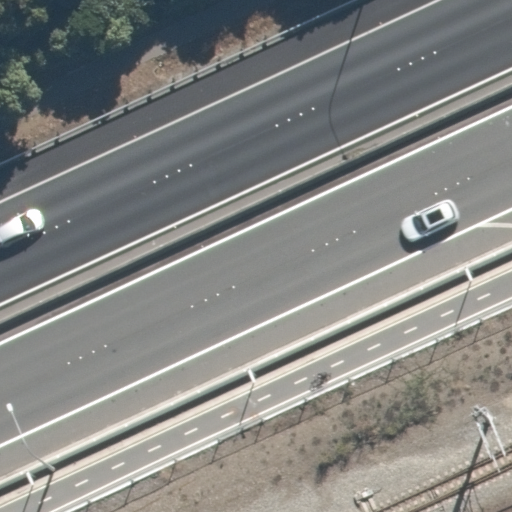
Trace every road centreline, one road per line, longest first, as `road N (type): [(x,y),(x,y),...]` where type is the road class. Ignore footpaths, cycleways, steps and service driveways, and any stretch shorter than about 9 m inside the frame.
road 1 (trunk): [(0,253),(511,12)]
road 2 (trunk): [(511,147),(0,388)]
